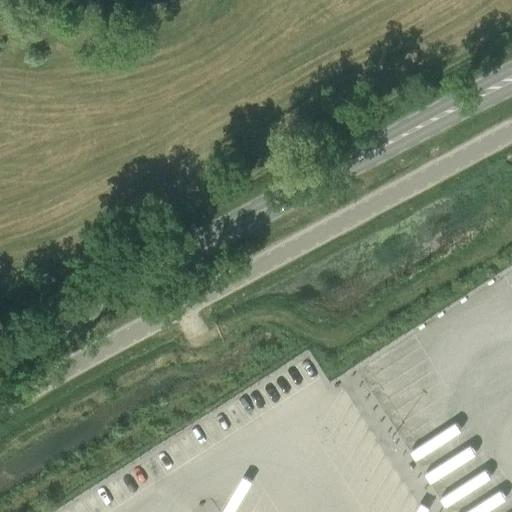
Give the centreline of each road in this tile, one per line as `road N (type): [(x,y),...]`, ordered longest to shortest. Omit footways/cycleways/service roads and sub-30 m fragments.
road 1 (primary): [(0,369),(511,89)]
road 2 (unclassified): [(0,406),(134,325),(511,131)]
